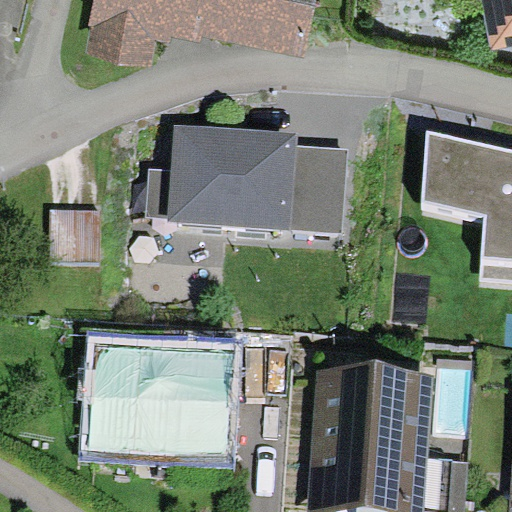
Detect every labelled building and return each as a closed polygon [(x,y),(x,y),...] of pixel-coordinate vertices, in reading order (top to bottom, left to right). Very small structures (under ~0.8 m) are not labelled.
[(93,0),(88,26),(92,27),(86,53),(152,66),(158,39),(171,43),(172,37),(201,42),(203,36),(304,57),(314,0),(93,0)] [(511,0),(479,0),(489,41),(511,35),(511,0)] [(298,134),(175,125),(172,170),(168,218),(168,221),(290,231),(298,146),(298,134)] [(511,149),(428,132),(423,202),(485,215),(481,280),(511,282),(511,149)] [(349,148),(298,146),(290,231),(342,235),(349,148)] [(168,218),(172,170),(151,169),(147,216),(168,218)] [(100,210),(51,209),(50,261),(100,261),(100,210)] [(426,323),(431,277),(399,273),(394,320),(426,323)] [(238,345),(87,337),(81,450),(232,458),(238,345)] [(307,511),(424,511),(425,511),(442,511),(449,511),(452,462),(452,459),(428,458),(434,376),(319,371),(307,511)] [(466,511),(469,462),(452,462),(449,511),(466,511)]
